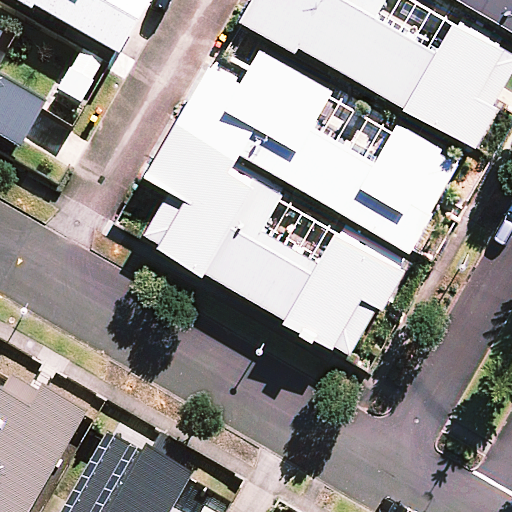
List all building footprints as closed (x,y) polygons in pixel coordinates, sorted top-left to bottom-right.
[(25,0),(126,55),(156,0),(25,0)] [(262,0),(486,125),(511,78),(511,23),(471,0),(453,32),(396,0),(262,0)] [(0,46),(6,34),(0,30),(0,133),(25,146),(49,99),(0,73),(0,46)] [(264,140),(428,234),(479,144),(414,107),(408,118),(345,82),(349,75),(278,34),(259,65),(228,46),(165,157),(189,171),(162,218),(367,336),(394,288),(402,292),(425,250),(357,209),(337,244),(281,212),(301,176),(258,150),(264,140)] [(111,64),(87,50),(63,92),(87,106),(111,64)] [(0,511),(34,511),(94,406),(53,383),(40,406),(5,387),(0,395),(0,511)] [(175,511),(200,471),(125,428),(77,511),(175,511)]
